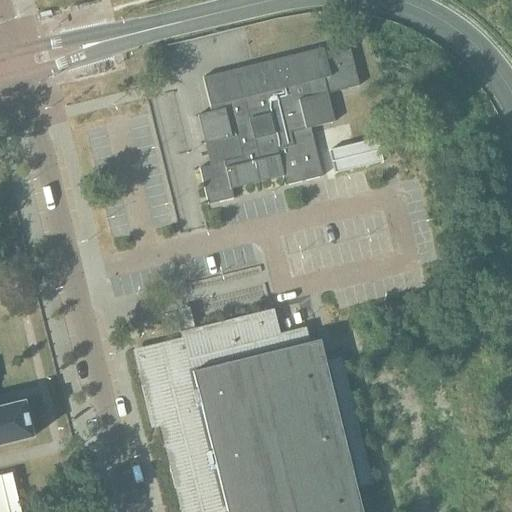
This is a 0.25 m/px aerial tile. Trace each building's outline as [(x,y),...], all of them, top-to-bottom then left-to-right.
[(209,165),(198,168),(207,204),(232,198),(230,189),(282,176),(284,185),(321,176),(321,175),(309,128),(333,122),(333,121),(332,121),(326,94),(358,86),(349,49),(324,55),(322,47),(201,77),(210,112),(196,115),(209,165)] [(182,329),(194,326),(189,306),(177,309),(182,329)] [(309,343),(305,327),(304,328),(279,334),(273,309),(272,308),(253,313),(254,316),(238,320),(237,317),(235,317),(236,320),(220,324),(219,321),(218,322),(218,325),(202,329),(201,326),(200,326),(200,329),(195,331),(183,334),(184,340),(169,343),(169,341),(167,341),(168,344),(153,347),(152,345),(151,346),(151,348),(135,352),(141,375),(138,376),(138,377),(141,376),(143,385),(140,385),(151,428),(161,426),(165,445),(163,445),(163,447),(166,447),(171,465),(168,466),(174,488),(176,488),(181,506),(178,507),(179,509),(181,509),(181,511),(360,511),(360,509),(355,488),(372,484),(340,357),(323,361),(321,353),(318,341),(309,343)] [(0,445),(31,438),(22,402),(0,407),(0,445)] [(19,511),(11,473),(0,475),(0,511),(19,511)]
